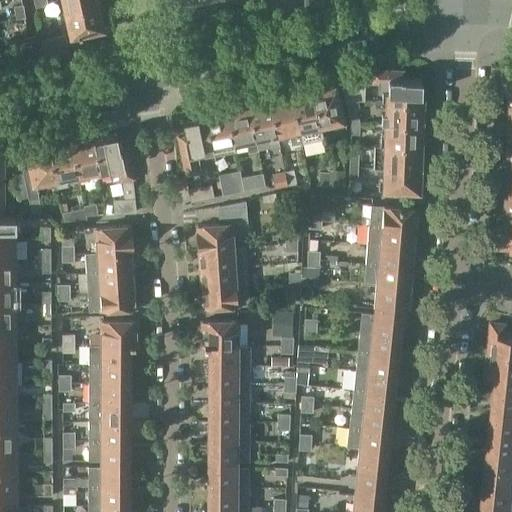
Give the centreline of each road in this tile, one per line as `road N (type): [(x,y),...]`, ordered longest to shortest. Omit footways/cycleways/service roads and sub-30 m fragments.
road 1 (residential): [(163,511),(161,215),(143,70)]
road 2 (residential): [(143,70),(467,8)]
road 3 (residential): [(453,278),(467,8)]
road 4 (residential): [(427,511),(453,278)]
road 5 (residential): [(0,97),(143,70)]
